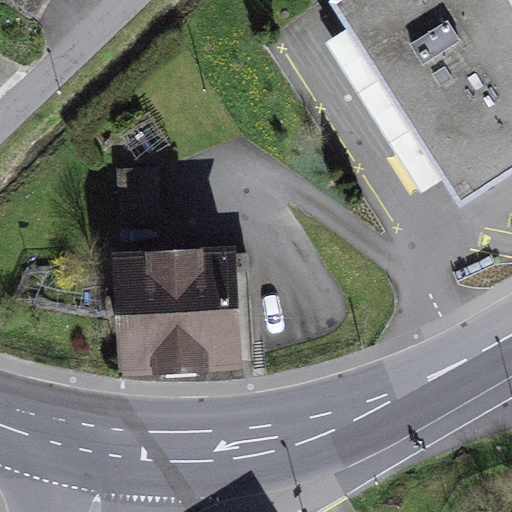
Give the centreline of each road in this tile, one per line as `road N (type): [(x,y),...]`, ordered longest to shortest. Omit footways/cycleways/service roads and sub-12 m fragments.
road 1 (secondary): [(103,441),(220,446),(315,427),(414,387),(511,334)]
road 2 (residential): [(0,125),(129,0)]
